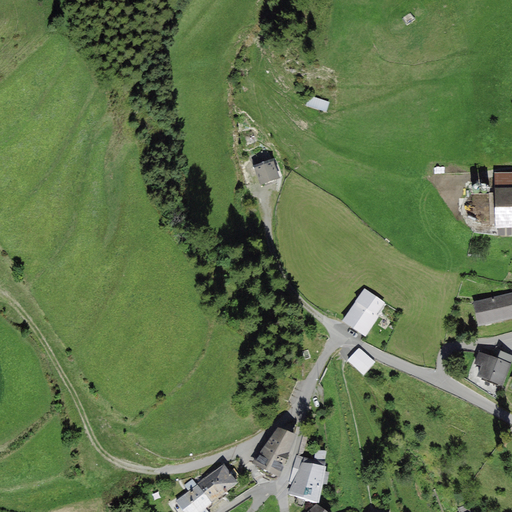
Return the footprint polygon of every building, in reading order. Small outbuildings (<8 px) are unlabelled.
[(326,112),(329,102),(309,96),(306,106),(326,112)] [(259,183),(279,177),(273,158),(253,165),(259,183)] [(511,171),(495,172),(496,226),(511,226),(511,171)] [(363,289),(343,319),(354,326),(365,334),(377,316),(374,314),(382,301),(363,289)] [(511,290),(473,300),(479,325),(511,317),(511,290)] [(359,347),(347,360),(364,374),(375,361),(359,347)] [(488,355),(477,351),(473,363),(480,365),(476,375),(503,385),(511,360),(511,354),(500,350),(497,359),(488,355)] [(279,426),(252,461),(279,476),(286,457),(296,434),(284,428),(279,426)] [(315,449),(313,458),(324,460),(326,450),(315,449)] [(326,460),(324,460),(313,458),(296,455),(288,483),(292,484),(289,493),(294,495),(318,502),(326,460)] [(234,481),(236,480),(226,465),(196,486),(212,508),(239,489),(234,481)] [(206,511),(212,508),(196,486),(192,480),(183,486),(188,492),(174,502),(181,511),(206,511)]
